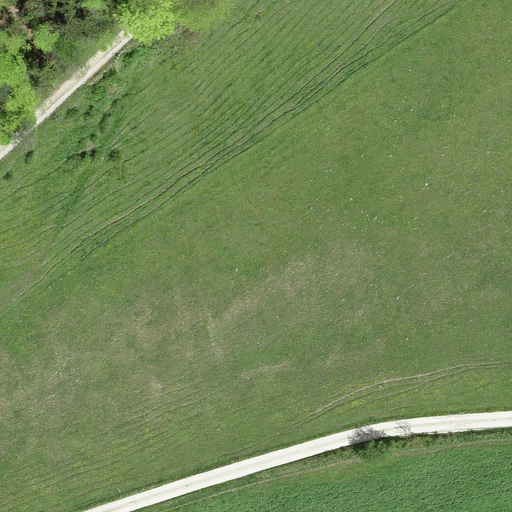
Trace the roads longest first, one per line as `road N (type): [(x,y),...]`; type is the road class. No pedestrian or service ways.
road 1 (track): [(511,418),(362,432),(96,511)]
road 2 (track): [(157,0),(0,151)]
